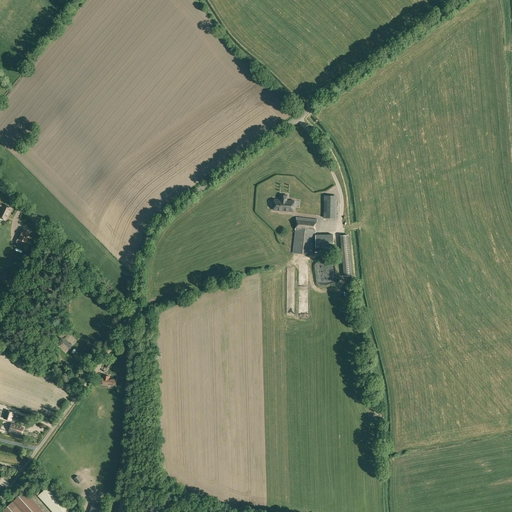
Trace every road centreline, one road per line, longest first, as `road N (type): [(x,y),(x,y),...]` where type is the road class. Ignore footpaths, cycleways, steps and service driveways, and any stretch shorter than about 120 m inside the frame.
road 1 (tertiary): [(137,318),(142,254),(166,213),(463,0)]
road 2 (unclassified): [(0,501),(133,318)]
road 3 (tertiary): [(120,511),(137,318)]
road 4 (unclassified): [(133,318),(0,183)]
